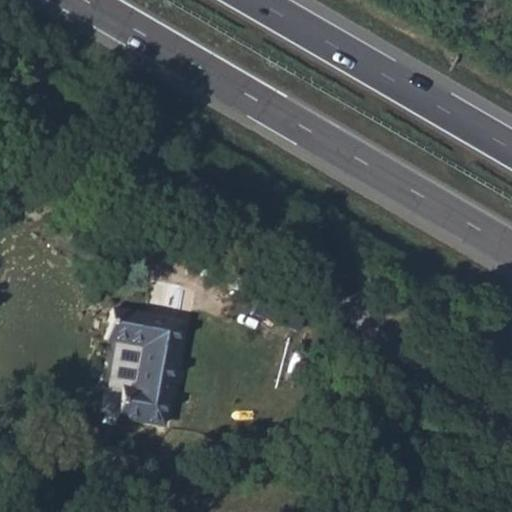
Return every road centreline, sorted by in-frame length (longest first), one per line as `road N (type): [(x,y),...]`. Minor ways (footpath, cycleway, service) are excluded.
road 1 (track): [(0,101),(211,213),(330,293),(380,346),(427,379),(511,422)]
road 2 (trunk): [(84,0),(511,248)]
road 3 (trunk): [(511,149),(253,0)]
